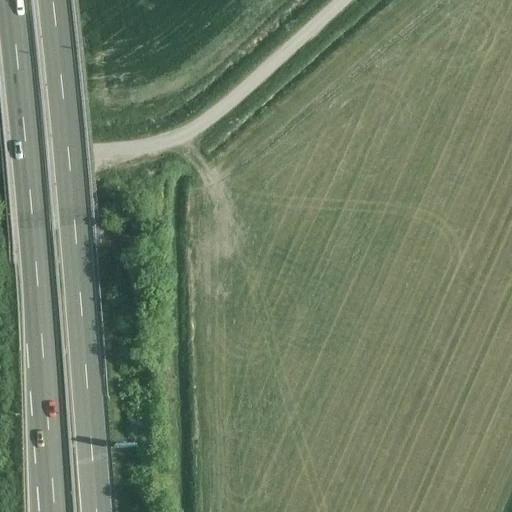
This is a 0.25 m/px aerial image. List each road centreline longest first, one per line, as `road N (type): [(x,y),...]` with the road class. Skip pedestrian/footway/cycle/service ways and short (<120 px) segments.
road 1 (motorway): [(104,511),(57,0)]
road 2 (motorway): [(17,0),(63,511)]
road 3 (unclassified): [(0,164),(171,143),(215,118),(346,0)]
